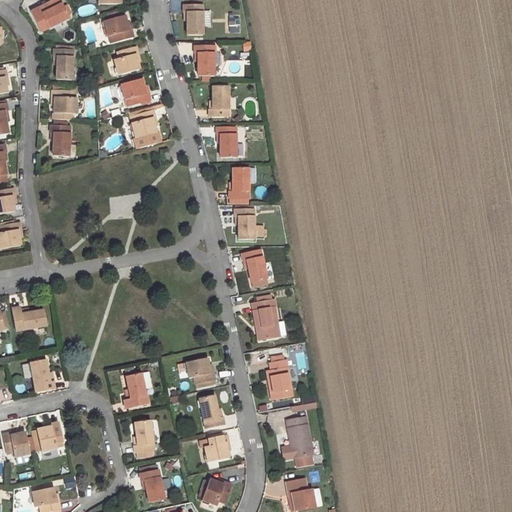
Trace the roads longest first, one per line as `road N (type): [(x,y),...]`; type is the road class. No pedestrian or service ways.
road 1 (residential): [(43,277),(26,184),(30,46),(0,7)]
road 2 (residential): [(248,511),(257,454),(211,244)]
road 3 (residential): [(211,244),(152,0)]
road 4 (residential): [(81,511),(122,475),(108,411),(79,396),(0,414)]
road 5 (residential): [(211,244),(43,277)]
